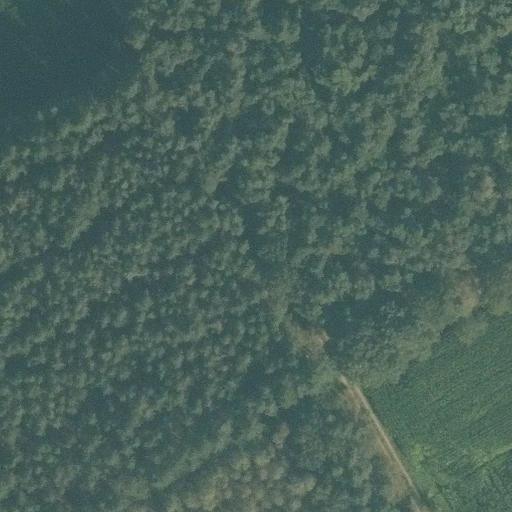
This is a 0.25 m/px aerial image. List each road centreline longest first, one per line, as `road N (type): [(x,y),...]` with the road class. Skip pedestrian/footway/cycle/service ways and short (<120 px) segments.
road 1 (track): [(416,511),(121,0)]
road 2 (track): [(67,511),(332,366)]
